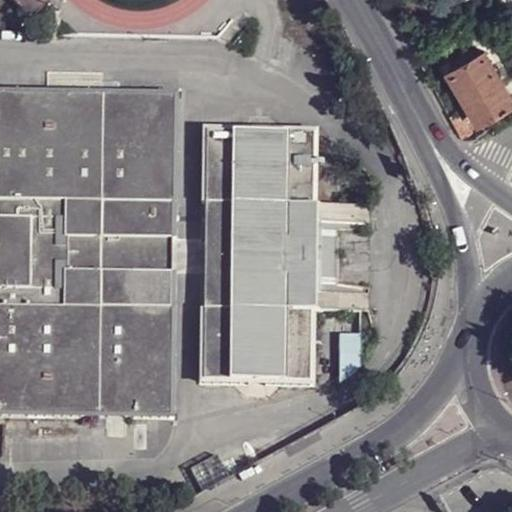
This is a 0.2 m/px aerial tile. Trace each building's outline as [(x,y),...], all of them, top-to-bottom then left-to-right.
[(8,0),(29,20),(45,4),(41,0),(8,0)] [(491,27),(501,16),(491,7),(481,18),(491,27)] [(481,122),(511,104),(511,96),(485,50),(450,70),(481,122)] [(0,415),(176,418),(176,273),(173,273),(175,241),(178,240),(178,91),(0,88),(0,415)] [(448,114),(462,137),(472,130),(460,108),(448,114)] [(317,204),(318,131),(205,128),(204,204),(208,205),(206,309),(203,309),(203,384),(315,385),(317,312),(317,293),(318,223),(317,204)] [(372,205),(317,204),(318,223),(372,223),(372,205)] [(317,312),(372,312),(372,293),(317,293),(317,312)] [(364,336),(343,336),(343,357),(364,357),(364,336)]
